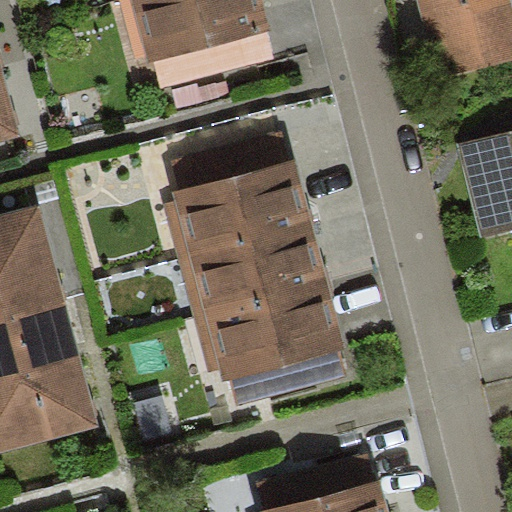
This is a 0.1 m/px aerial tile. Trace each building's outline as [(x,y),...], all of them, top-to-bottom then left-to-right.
[(260,0),(151,0),(132,5),(138,26),(129,29),(138,63),(146,60),(148,69),(155,67),(161,88),(275,58),(260,0)] [(418,0),(439,82),(511,63),(511,7),(510,0),(418,0)] [(4,74),(0,75),(0,146),(21,141),(4,74)] [(511,132),(458,146),(482,240),(511,232),(511,132)] [(173,197),(188,256),(313,223),(298,165),(173,197)] [(0,316),(65,300),(41,210),(0,220),(0,316)] [(329,287),(313,223),(188,256),(205,319),(329,287)] [(349,354),(329,287),(205,319),(212,342),(203,344),(211,373),(219,370),(224,386),(230,384),(237,407),(347,376),(341,356),(349,354)] [(65,300),(0,316),(0,381),(81,361),(65,300)] [(81,361),(0,381),(0,457),(99,431),(81,361)] [(276,511),(387,511),(381,485),(276,511)]
